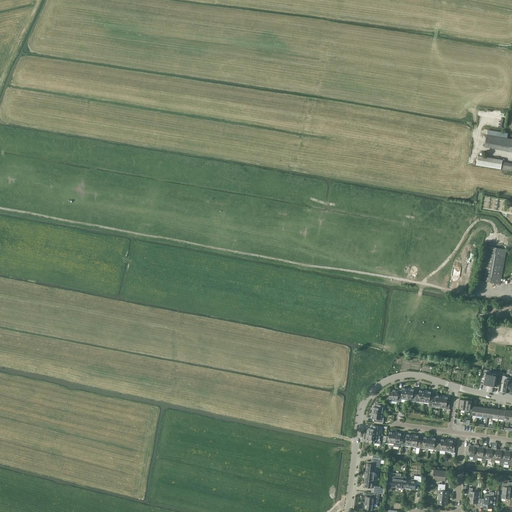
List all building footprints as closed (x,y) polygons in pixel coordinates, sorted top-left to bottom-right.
[(487,135),(507,138),(508,133),(488,130),(487,135)] [(511,139),(507,138),(487,135),(486,135),(484,147),(511,151),(511,139)] [(502,160),(478,156),(476,165),(501,169),(502,160)] [(511,163),(504,162),(503,170),(511,171),(511,163)] [(486,246),(480,280),(500,284),(506,249),(486,246)] [(502,375),(501,381),(504,382),(503,390),(509,392),(509,391),(511,378),(505,377),(505,376),(502,375)] [(402,390),(399,390),(397,402),(400,402),(401,401),(402,399),(406,400),(408,388),(404,387),(404,388),(402,388),(402,390)] [(397,402),(399,390),(398,390),(398,388),(396,388),(395,390),(393,389),(393,391),(390,390),(390,391),(389,391),(388,392),(388,393),(390,394),(389,400),(389,401),(390,402),(391,402),(391,401),(397,402)] [(415,402),(416,394),(413,394),(414,389),(411,389),(412,388),(408,388),(406,400),(412,401),(415,402)] [(419,395),(416,394),(415,402),(418,402),(424,402),(425,390),(422,390),(419,390),(419,395)] [(432,407),(433,397),(430,396),(431,392),(429,391),(425,390),(424,402),(429,403),(429,406),(432,407)] [(436,397),(433,397),(432,407),(435,407),(441,408),(442,396),(439,395),(438,396),(436,395),(436,397)] [(442,396),(441,408),(446,408),(446,409),(449,409),(450,402),(447,402),(448,397),(446,397),(446,396),(442,396)] [(372,412),(376,413),(384,414),(385,409),(386,405),(384,405),(384,404),(382,403),(380,403),(380,405),(375,404),(374,407),(373,407),(373,409),(372,409),(372,412)] [(372,412),(371,416),(372,416),(372,418),(374,418),(374,421),(376,422),(383,423),(384,419),(383,419),(384,414),(376,413),(372,412)] [(367,434),(379,435),(380,430),(381,427),(371,425),(371,428),(368,428),(368,430),(367,430),(367,433),(367,434)] [(392,431),(392,432),(390,432),(389,436),(386,436),(385,443),(388,444),(388,443),(394,444),(396,432),(395,432),(392,431)] [(396,432),(394,444),(394,446),(399,447),(399,445),(402,446),(403,438),(404,436),(401,436),(401,433),(399,433),(399,432),(396,432)] [(367,434),(367,437),(367,439),(370,440),(369,443),(380,444),(381,441),(378,441),(379,435),(367,434)] [(413,434),(409,434),(407,434),(406,439),(403,438),(402,446),(406,446),(411,446),(413,434)] [(413,434),(411,446),(416,447),(416,448),(420,448),(421,441),(421,438),(418,438),(418,436),(416,435),(413,434)] [(430,437),(426,436),(426,437),(424,437),(424,441),(421,441),(420,448),(423,448),(428,449),(430,437)] [(435,443),(436,438),(433,438),(434,437),(430,437),(428,449),(434,449),(434,450),(437,450),(438,443),(435,443)] [(446,451),(447,439),(444,439),(441,439),(441,444),(438,443),(437,450),(440,451),(440,450),(446,451)] [(447,439),(446,451),(451,452),(454,453),(455,443),(452,443),(453,440),(451,440),(447,439)] [(475,445),(475,446),(469,446),(468,456),(473,457),(473,460),(477,460),(477,458),(478,447),(479,447),(479,445),(475,445)] [(484,448),(479,447),(478,447),(477,458),(482,458),(482,461),(486,462),(486,459),(487,448),(488,446),(484,446),(484,448)] [(493,449),(487,448),(486,459),(491,460),(490,462),(495,463),(495,460),(496,449),(497,447),(493,447),(493,449)] [(502,450),(496,449),(495,460),(500,461),(499,463),(503,464),(504,461),(505,450),(506,449),(502,448),(502,450)] [(505,450),(504,461),(503,464),(511,465),(511,449),(511,451),(505,450)] [(367,461),(365,475),(377,476),(377,475),(377,474),(376,473),(375,472),(375,469),(376,469),(376,467),(380,467),(381,460),(379,460),(379,455),(373,454),(372,462),(367,461)] [(446,476),(447,471),(434,470),(433,479),(445,481),(446,476)] [(392,487),(404,488),(404,479),(401,479),(401,477),(401,474),(401,473),(396,473),(396,474),(389,473),(388,480),(393,481),(392,487)] [(374,476),(365,475),(364,486),(373,487),(372,492),(380,493),(384,494),(385,488),(380,488),(381,486),(374,486),(374,483),(373,483),(374,476)] [(412,480),(404,479),(404,488),(415,490),(416,483),(421,484),(422,476),(415,476),(414,479),(412,479),(412,480)] [(503,483),(501,498),(506,499),(506,498),(510,499),(510,501),(511,500),(511,493),(511,494),(511,482),(507,482),(507,483),(503,483)] [(439,491),(438,504),(448,505),(449,491),(444,491),(445,488),(438,487),(433,487),(433,490),(439,491)] [(481,506),(481,499),(478,498),(478,497),(479,497),(481,492),(479,492),(479,491),(475,491),(474,492),(472,491),(473,488),(470,488),(470,487),(469,487),(469,493),(470,493),(469,503),(474,503),(478,503),(477,506),(481,506)] [(364,508),(373,509),(374,503),(378,503),(378,498),(379,498),(380,493),(372,492),(372,497),(366,497),(364,508)] [(484,499),(481,499),(481,506),(484,506),(483,508),(488,509),(488,508),(492,509),(493,504),(495,504),(495,497),(494,497),(494,492),(489,492),(489,494),(485,493),(484,499)]
